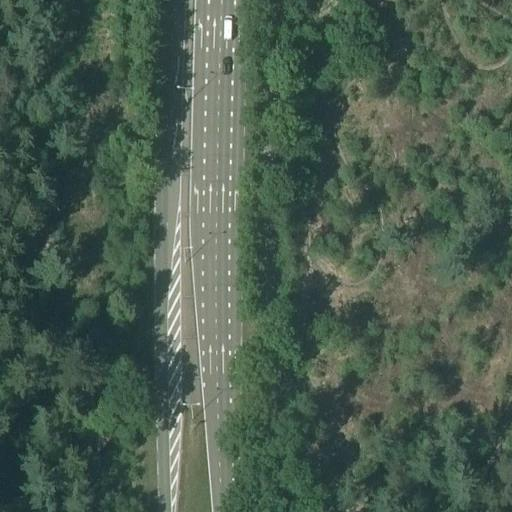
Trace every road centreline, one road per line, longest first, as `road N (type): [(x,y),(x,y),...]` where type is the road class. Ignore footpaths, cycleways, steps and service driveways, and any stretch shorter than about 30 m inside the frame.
road 1 (primary): [(211,511),(229,386),(231,0)]
road 2 (primary): [(172,0),(161,364),(173,511)]
